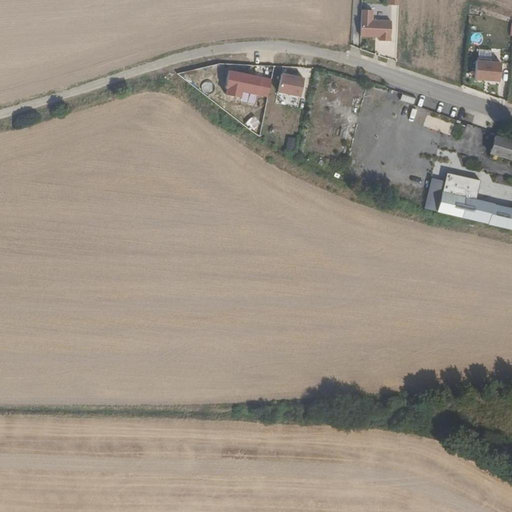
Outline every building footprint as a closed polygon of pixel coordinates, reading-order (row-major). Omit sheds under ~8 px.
[(373,11),(363,10),(362,37),(380,37),(380,41),(391,42),(391,37),(392,37),(393,21),(373,21),(373,11)] [(471,33),(471,43),(480,43),(481,33),(471,33)] [(474,80),(500,81),(501,60),(475,59),(474,80)] [(277,92),(299,97),(304,77),(282,72),(277,92)] [(432,117),(429,125),(443,130),(446,123),(432,117)] [(511,140),(504,138),(498,157),(511,160),(511,140)] [(446,177),(442,196),(437,214),(488,225),(492,206),(474,203),(477,183),(446,177)] [(511,210),(492,206),(488,225),(511,230),(511,210)]
